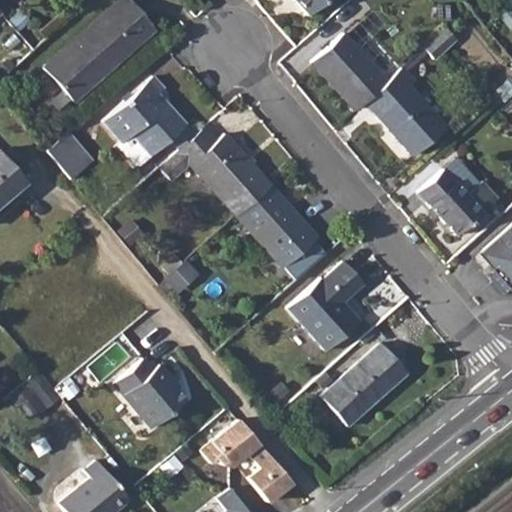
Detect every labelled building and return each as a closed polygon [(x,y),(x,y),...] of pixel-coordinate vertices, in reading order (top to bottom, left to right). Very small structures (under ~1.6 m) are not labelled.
[(126,0),(116,0),(41,67),(69,99),(151,27),(126,0)] [(293,0),(306,15),(323,0),(293,0)] [(309,62),(352,110),(361,101),(384,81),(342,33),(309,62)] [(384,81),(361,101),(410,156),(443,127),(406,86),(413,80),(400,66),(384,81)] [(151,75),(100,120),(119,141),(115,144),(131,162),(138,162),(147,154),(183,124),(155,93),(162,87),(151,75)] [(201,127),(157,167),(170,181),(188,165),(196,173),(234,216),(268,185),(223,134),(214,141),(201,127)] [(65,130),(44,149),(69,179),(91,160),(65,130)] [(0,201),(6,195),(23,181),(0,154),(0,201)] [(442,169),(416,192),(454,234),(480,211),(495,197),(480,180),(464,194),(442,169)] [(268,185),(234,216),(279,266),(313,236),(268,185)] [(511,223),(483,250),(497,265),(493,268),(511,289),(511,223)] [(318,277),(285,306),(323,350),(357,320),(340,301),(361,282),(341,261),(321,279),(318,277)] [(379,342),(319,394),(345,425),(405,372),(379,342)] [(170,383),(165,376),(168,374),(157,360),(151,365),(141,354),(112,379),(149,423),(181,397),(170,383)] [(30,420),(61,395),(40,369),(9,394),(30,420)] [(168,374),(165,376),(170,383),(174,381),(168,374)] [(225,466),(241,453),(255,441),(235,418),(205,443),(206,444),(195,452),(206,465),(211,460),(216,465),(225,466)] [(243,478),(263,502),(288,481),(255,441),(241,453),(254,468),(243,478)] [(109,511),(126,498),(94,461),(83,470),(88,477),(56,503),(63,511),(109,511)]
